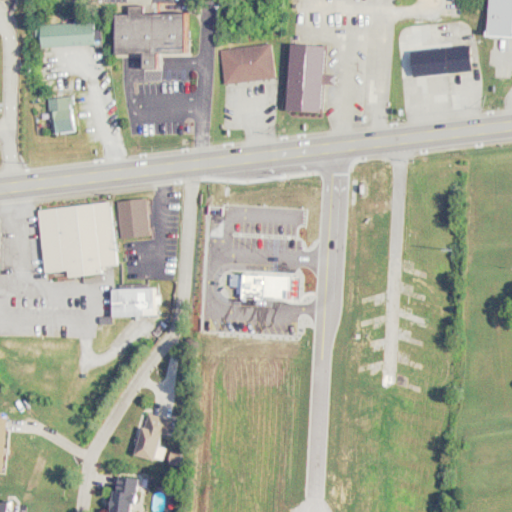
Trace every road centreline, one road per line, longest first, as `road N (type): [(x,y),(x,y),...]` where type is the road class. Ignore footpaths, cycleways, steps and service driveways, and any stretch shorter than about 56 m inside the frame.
road 1 (primary): [(0,188),(511,124)]
road 2 (residential): [(197,163),(180,320),(89,463),(81,511)]
road 3 (residential): [(400,139),(382,511)]
road 4 (residential): [(211,0),(197,163)]
